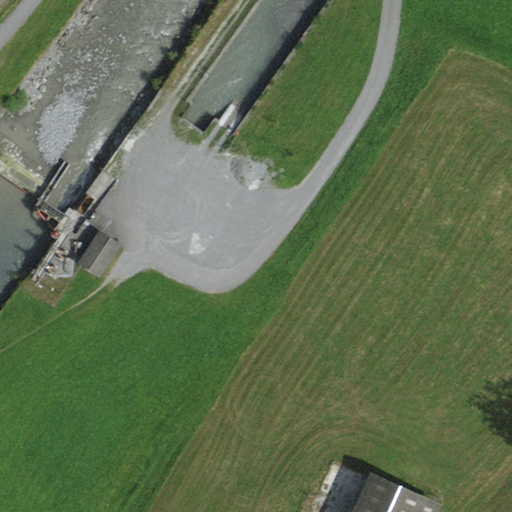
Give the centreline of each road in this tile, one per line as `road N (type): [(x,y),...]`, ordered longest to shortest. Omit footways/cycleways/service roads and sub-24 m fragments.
road 1 (unclassified): [(142,243),(212,279),(233,274),(257,253),(357,115),(382,64),(391,0)]
road 2 (track): [(249,0),(168,110),(141,193),(142,243)]
